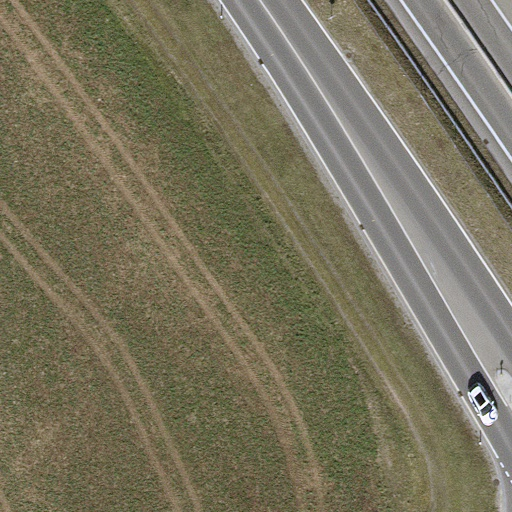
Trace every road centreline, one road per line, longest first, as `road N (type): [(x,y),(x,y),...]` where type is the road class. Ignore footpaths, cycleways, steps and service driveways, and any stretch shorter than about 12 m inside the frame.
road 1 (track): [(436,511),(430,467),(393,389),(136,0)]
road 2 (primary): [(511,390),(252,0)]
road 3 (trunk): [(424,0),(511,124)]
